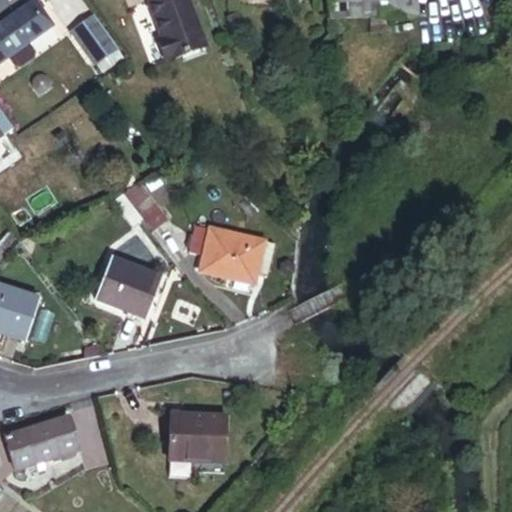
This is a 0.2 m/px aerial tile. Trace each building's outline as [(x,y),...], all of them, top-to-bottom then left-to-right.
[(199,46),(183,0),(144,0),(157,37),(153,38),(160,59),(199,46)] [(324,0),(325,38),(338,38),(339,23),(368,23),(368,38),(388,37),(388,21),(409,21),(410,19),(413,16),(416,15),(416,0),(324,0)] [(32,1),(0,25),(0,63),(50,24),(32,1)] [(119,51),(93,16),(71,32),(98,67),(119,51)] [(320,46),(293,78),(330,110),(358,78),(320,46)] [(125,58),(119,51),(98,67),(103,74),(125,58)] [(0,119),(0,137),(9,131),(0,119)] [(169,217),(141,178),(124,190),(152,229),(169,217)] [(161,185),(154,190),(163,203),(170,198),(161,185)] [(130,205),(119,190),(108,196),(120,212),(130,205)] [(266,244),(198,225),(191,251),(205,255),(201,270),(255,285),(261,265),(269,267),(273,253),(264,251),(266,244)] [(166,285),(114,270),(103,309),(155,323),(166,285)] [(36,302),(0,291),(0,335),(25,343),(36,302)] [(173,419),(171,464),(226,467),(228,422),(173,419)] [(64,425),(1,442),(10,477),(73,460),(64,425)]
